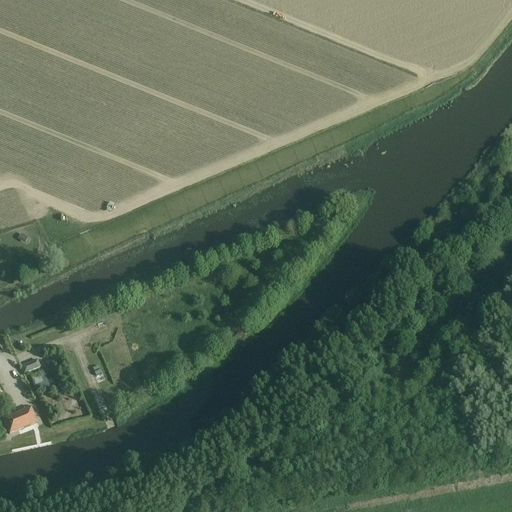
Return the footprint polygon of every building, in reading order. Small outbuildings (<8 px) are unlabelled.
[(2,373),(18,370),(16,358),(6,360),(4,346),(0,346),(0,361),(2,373)] [(37,362),(21,368),(24,375),(40,369),(37,362)] [(94,371),(96,376),(103,373),(101,368),(94,371)] [(112,379),(126,374),(123,369),(110,375),(112,379)] [(37,376),(41,385),(50,382),(46,372),(37,376)] [(9,435),(16,433),(37,425),(30,409),(15,415),(3,420),(9,435)] [(110,411),(103,413),(105,419),(101,420),(103,429),(115,425),(110,411)]
